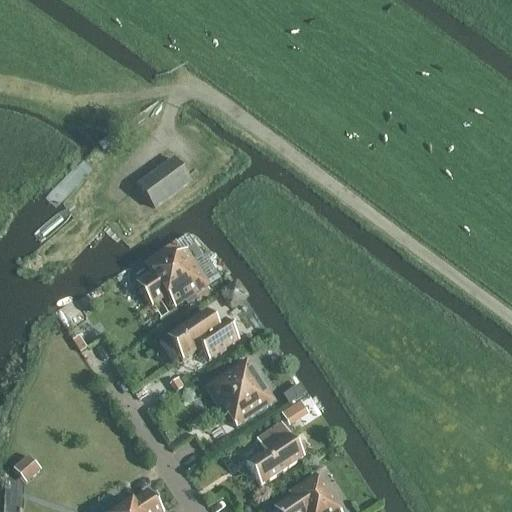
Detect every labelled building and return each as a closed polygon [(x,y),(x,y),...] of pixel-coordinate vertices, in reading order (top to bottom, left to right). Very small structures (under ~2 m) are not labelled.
[(155,210),(191,183),(174,161),(138,187),(155,210)] [(160,269),(137,284),(153,308),(169,298),(176,310),(221,281),(206,257),(203,258),(190,238),(188,235),(153,258),(154,260),(160,269)] [(246,299),(236,284),(220,294),(230,310),(246,299)] [(216,327),(208,314),(166,341),(181,364),(201,351),(208,362),(237,343),(224,322),(216,327)] [(271,404),(244,363),(202,390),(222,420),(225,418),(233,430),(271,404)] [(281,414),(290,427),(308,415),(300,402),(281,414)] [(264,454),(245,467),(259,490),(301,461),(279,428),(256,442),(264,454)] [(28,458),(14,470),(26,485),(41,473),(28,458)] [(338,511),(317,478),(288,498),(290,501),(275,511),(338,511)] [(160,511),(149,494),(120,511),(160,511)]
